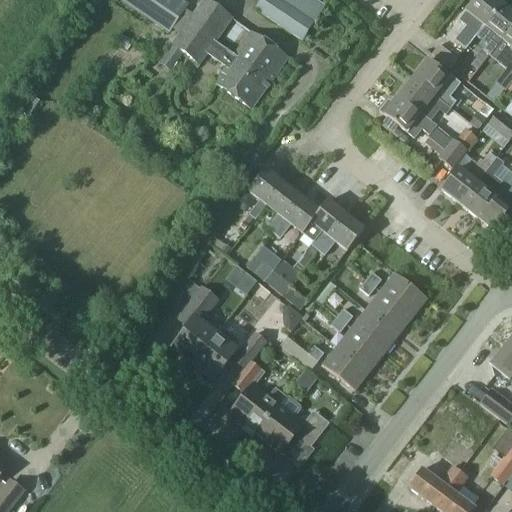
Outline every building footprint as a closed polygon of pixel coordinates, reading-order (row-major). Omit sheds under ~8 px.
[(189,6),(181,0),(115,0),(168,36),(169,34),(175,39),(170,47),(199,67),(207,56),(226,69),(214,85),(250,110),(287,59),(251,34),(234,57),(216,44),(233,20),(204,0),(202,0),(192,15),(186,11),(189,6)] [(313,0),(260,0),(254,10),(301,43),(326,8),(313,0)] [(483,27),(501,5),(494,0),(475,0),(463,15),(472,23),(455,44),(465,52),(484,27),(483,27)] [(489,57),(511,27),(511,14),(501,5),(483,27),(484,27),(495,36),(482,52),(489,57)] [(511,27),(489,57),(505,70),(494,85),(503,93),(511,82),(511,27)] [(431,56),(450,71),(457,61),(439,46),(431,56)] [(412,80),(434,98),(450,110),(455,104),(448,99),(459,86),(448,77),(447,79),(425,63),(412,80)] [(457,116),(450,110),(434,98),(412,80),(398,98),(420,116),(428,105),(451,123),(457,116)] [(420,132),(428,139),(436,128),(420,116),(398,98),(392,106),(387,102),(378,113),(413,141),(420,132)] [(511,137),(511,126),(496,114),(486,127),(507,144),(511,137)] [(444,151),(452,141),(436,128),(428,139),(444,151)] [(467,152),(477,139),(463,128),(453,142),(467,152)] [(437,160),(440,163),(452,172),(467,153),(452,141),(437,160)] [(459,206),(495,160),(489,155),(470,179),(457,170),(440,192),(459,206)] [(477,220),(503,187),(492,178),(496,174),(489,168),(496,160),(495,160),(459,206),(477,220)] [(266,207),(283,185),(265,171),(248,192),(260,201),(249,216),(255,221),(266,207)] [(511,175),(503,187),(477,220),(496,235),(511,213),(511,200),(510,198),(511,195),(511,175)] [(273,235),(301,199),(283,185),(266,207),(277,216),(267,230),(273,235)] [(301,235),(328,203),(327,202),(318,213),(301,199),(273,235),(280,241),(291,226),(301,235)] [(317,252),(345,217),(328,203),(301,235),(313,244),(311,247),(317,252)] [(345,217),(317,252),(324,258),(335,244),(346,253),(363,231),(345,217)] [(240,269),(258,283),(266,271),(249,258),(240,269)] [(255,286),(257,284),(246,275),(236,268),(225,282),(246,298),(255,286)] [(372,275),(365,284),(374,291),(381,282),(372,275)] [(378,294),(410,319),(425,301),(393,276),(378,294)] [(221,330),(205,318),(217,303),(201,290),(200,292),(191,284),(177,302),(186,310),(178,319),(189,328),(172,350),(193,366),(221,330)] [(369,298),(374,291),(365,284),(359,291),(369,298)] [(396,338),(410,319),(378,294),(364,313),(396,338)] [(343,311),(336,320),(346,328),(353,319),(343,311)] [(381,356),(396,338),(364,313),(350,331),(381,356)] [(346,328),(336,320),(331,327),(340,335),(346,328)] [(221,330),(193,366),(213,382),(236,352),(233,350),(238,344),(221,330)] [(367,374),(381,356),(350,331),(335,349),(367,374)] [(232,363),(244,372),(266,344),(254,334),(232,363)] [(324,356),(314,348),(308,356),(290,342),(282,351),(310,373),(324,356)] [(352,393),(367,374),(335,349),(321,368),(352,393)] [(511,354),(501,368),(511,377),(511,354)] [(250,386),(261,372),(251,364),(244,373),(244,372),(232,387),(243,395),(250,386)] [(85,385),(71,397),(84,411),(98,399),(85,385)] [(266,399),(254,389),(247,398),(245,397),(230,416),(257,436),(285,400),(287,398),(274,388),(266,399)] [(511,406),(491,391),(479,406),(508,427),(511,421),(511,406)] [(464,415),(459,406),(462,404),(457,395),(438,406),(449,424),(464,415)] [(285,400),(257,436),(280,455),(295,437),(311,449),(329,426),(313,413),(302,427),(293,420),(300,411),(285,400)] [(338,402),(325,419),(341,431),(353,414),(338,402)] [(511,434),(497,423),(479,448),(490,456),(493,451),(504,459),(489,478),(502,487),(511,474),(511,434)] [(433,509),(474,454),(453,439),(440,456),(450,463),(450,462),(455,466),(453,469),(452,468),(439,485),(420,471),(406,489),(433,509)] [(478,449),(474,454),(433,509),(436,511),(471,511),(473,511),(455,498),(468,481),(471,482),(489,457),(478,449)] [(0,479),(11,465),(0,456),(0,479)] [(0,483),(0,511),(9,511),(23,495),(8,483),(5,487),(0,483)]
